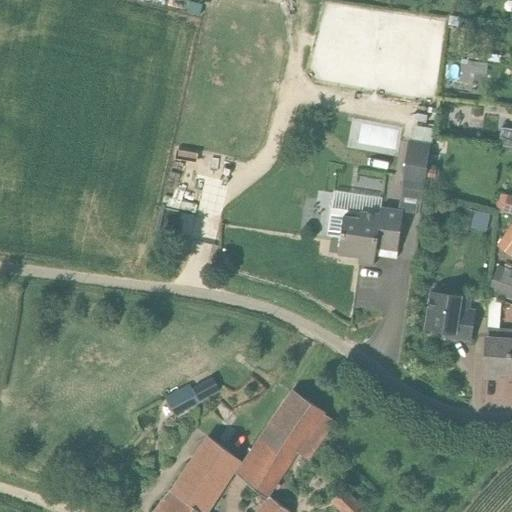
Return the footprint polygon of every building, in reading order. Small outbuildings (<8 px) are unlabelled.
[(500,56),(475,52),(474,61),(499,65),(500,56)] [(511,128),(502,128),(499,145),(511,146),(511,128)] [(401,188),(423,192),(431,144),(409,140),(401,188)] [(511,196),(507,195),(503,212),(511,214),(511,196)] [(380,209),(380,214),(331,208),(327,236),(340,238),(338,255),(359,258),(358,264),(373,266),(376,248),(397,251),(403,212),(380,209)] [(460,228),(473,231),(478,212),(465,209),(460,228)] [(511,224),(497,245),(511,256),(511,224)] [(489,292),(511,300),(511,277),(509,276),(511,270),(499,265),(489,292)] [(432,293),(426,329),(453,333),(452,337),(470,340),(475,311),(456,308),(458,298),(432,293)] [(511,330),(499,329),(500,300),(490,296),(487,338),(484,338),(484,377),(499,378),(499,374),(511,374),(511,330)] [(199,403),(190,385),(165,398),(174,416),(199,403)] [(266,497),(324,412),(294,392),(264,434),(263,434),(239,472),(238,471),(236,474),(266,497)] [(171,491),(155,511),(206,511),(240,461),(207,437),(171,491)] [(362,511),(362,510),(342,490),(332,501),(342,511),(362,511)] [(290,511),(273,499),(262,511),(290,511)]
